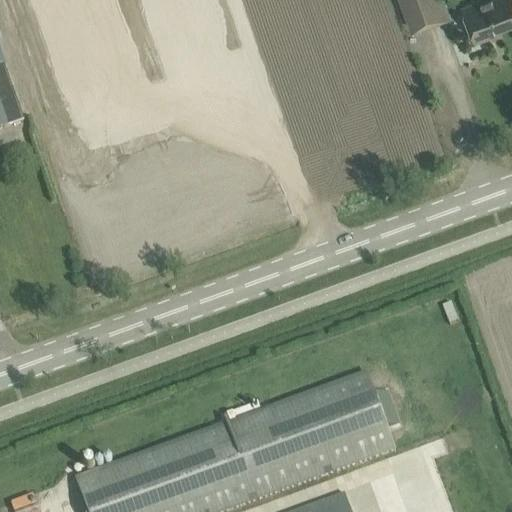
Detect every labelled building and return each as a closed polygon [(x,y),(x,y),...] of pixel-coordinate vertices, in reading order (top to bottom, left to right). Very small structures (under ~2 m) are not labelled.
[(400,0),(411,31),(452,16),(446,0),(400,0)] [(491,34),(490,31),(511,22),(511,0),(467,0),(462,2),(476,40),(491,34)] [(6,67),(0,69),(0,129),(25,120),(6,67)] [(231,511),(396,452),(367,375),(76,481),(87,511),(231,511)] [(351,511),(345,495),(299,511),(351,511)]
